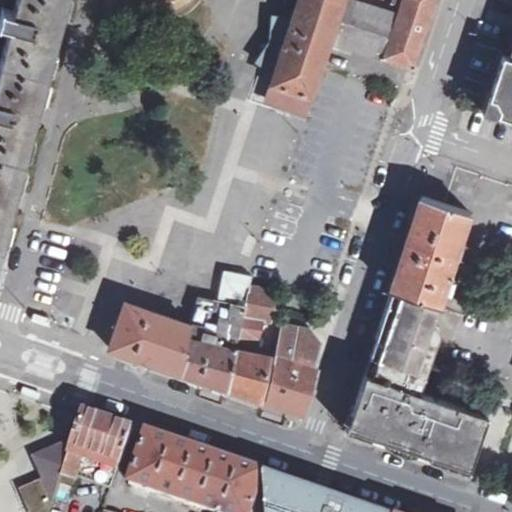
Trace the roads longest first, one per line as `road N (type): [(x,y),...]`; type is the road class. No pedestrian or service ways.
road 1 (residential): [(307,454),(415,132)]
road 2 (tertiary): [(0,350),(307,454)]
road 3 (tertiary): [(307,454),(474,511)]
road 4 (residential): [(459,0),(415,132)]
